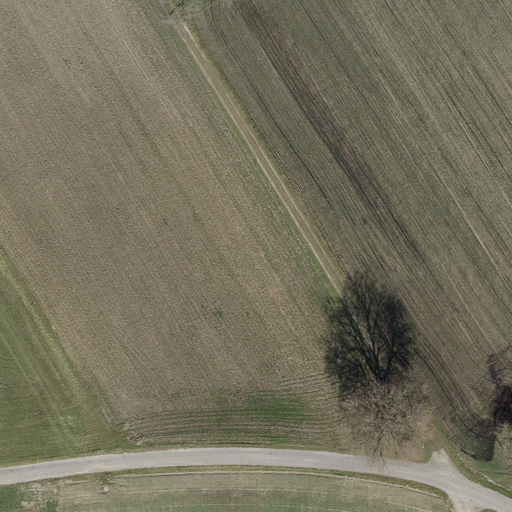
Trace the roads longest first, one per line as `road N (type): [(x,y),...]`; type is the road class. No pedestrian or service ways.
road 1 (track): [(464,511),(459,486),(163,0)]
road 2 (track): [(511,511),(459,486),(358,460),(138,460),(0,477)]
